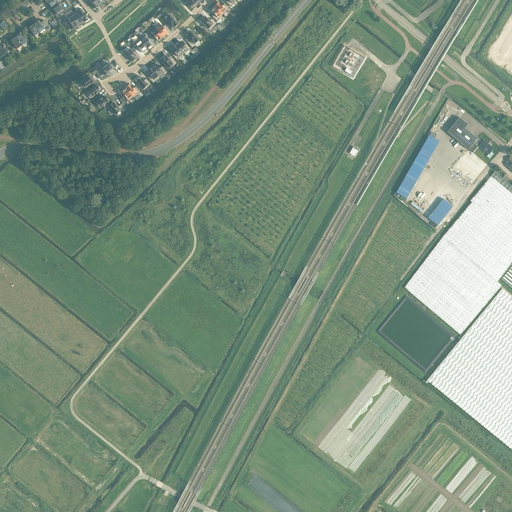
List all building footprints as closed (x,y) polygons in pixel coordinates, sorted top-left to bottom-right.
[(55,0),(49,5),(52,10),(59,5),(56,0),(55,0)] [(84,0),(87,3),(88,2),(94,9),(99,5),(94,0),(84,0)] [(190,0),(186,3),(190,8),(193,6),(193,7),(197,4),(196,4),(200,0),(190,0)] [(218,2),(214,7),(223,15),(229,8),(224,4),(222,6),(218,2)] [(59,5),(52,10),(56,15),(63,10),(65,9),(63,7),(61,8),(59,5)] [(214,7),(210,11),(214,14),(212,17),(217,21),(223,15),(214,7)] [(81,9),(75,12),(76,14),(77,14),(82,23),(88,20),(86,17),(84,13),(84,14),(81,9)] [(71,17),(77,26),(82,23),(77,14),(76,14),(71,17)] [(170,15),(165,19),(173,28),(178,24),(176,22),(176,21),(174,18),(173,18),(170,15)] [(71,16),(65,19),(68,25),(67,26),(69,29),(71,29),(71,30),(77,26),(71,17),(71,16)] [(205,17),(200,21),(203,24),(203,25),(206,27),(210,30),(216,23),(211,19),(209,21),(205,17)] [(44,33),(51,28),(45,21),(45,20),(41,23),(39,21),(34,24),(40,32),(42,31),(44,33)] [(159,23),(154,27),(155,28),(163,37),(167,33),(159,23)] [(40,32),(34,24),(29,28),(35,36),(40,32)] [(155,28),(150,32),(158,41),(163,37),(155,28)] [(191,31),(186,36),(190,40),(188,42),(192,48),(195,45),(194,44),(199,40),(196,37),(194,33),(193,34),(191,31)] [(15,37),(22,46),(27,42),(21,34),(15,37)] [(140,39),(139,40),(147,49),(152,45),(144,36),(140,39)] [(22,46),(15,37),(10,41),(17,49),(22,46)] [(139,39),(134,43),(142,53),(147,49),(139,40),(140,39),(139,39)] [(180,41),(176,45),(183,54),(190,49),(186,43),(184,45),(180,41)] [(176,45),(171,49),(174,53),(172,55),(176,60),(183,54),(176,45)] [(511,45),(503,59),(511,65),(511,45)] [(0,58),(8,53),(4,48),(2,49),(0,47),(0,46),(0,58)] [(130,49),(125,53),(132,62),(133,61),(133,62),(136,59),(137,58),(130,49)] [(166,55),(161,59),(162,62),(162,63),(164,66),(165,65),(168,68),(172,65),(173,66),(176,63),(172,58),(170,60),(166,55)] [(104,67),(100,70),(104,76),(107,73),(113,68),(108,63),(107,64),(107,63),(104,66),(104,67)] [(156,64),(152,68),(160,78),(167,72),(162,66),(160,68),(156,64)] [(152,68),(147,72),(150,76),(148,78),(153,84),(160,78),(152,68)] [(80,84),(80,85),(82,88),(83,87),(84,89),(90,84),(91,84),(94,81),(89,76),(80,84)] [(141,77),(136,81),(138,83),(136,84),(140,88),(141,87),(144,90),(151,84),(146,79),(144,80),(141,77)] [(130,84),(125,88),(133,97),(134,98),(141,92),(136,86),(133,88),(130,84)] [(91,90),(86,94),(90,99),(101,90),(100,89),(101,89),(98,86),(97,86),(97,85),(94,87),(93,86),(90,89),(91,90)] [(125,88),(121,92),(124,96),(122,98),(126,103),(133,97),(125,88)] [(105,96),(96,104),(100,109),(103,106),(104,107),(108,104),(107,103),(109,101),(105,96)] [(111,109),(108,112),(111,115),(114,113),(115,115),(120,111),(121,113),(124,110),(120,105),(118,107),(114,102),(109,106),(111,109)] [(460,118),(448,132),(469,149),(478,139),(465,129),(468,125),(460,118)] [(478,139),(469,149),(473,153),(478,146),(489,155),(487,156),(490,159),(494,154),(491,152),(492,151),(493,150),(494,148),(484,140),(483,142),(478,138),(478,139)] [(349,154),(354,157),(358,150),(353,146),(349,154)] [(417,189),(430,162),(429,161),(433,154),(422,149),(405,183),(417,189)] [(469,150),(453,169),(471,184),(487,165),(469,150)] [(498,283),(511,265),(511,185),(496,172),(494,170),(470,201),(472,202),(448,231),(404,288),(460,335),(501,288),(502,286),(498,283)] [(439,204),(434,210),(433,209),(427,217),(438,225),(448,211),(439,204)] [(511,266),(502,279),(511,287),(511,266)] [(511,449),(511,295),(503,288),(427,380),(511,449)]
